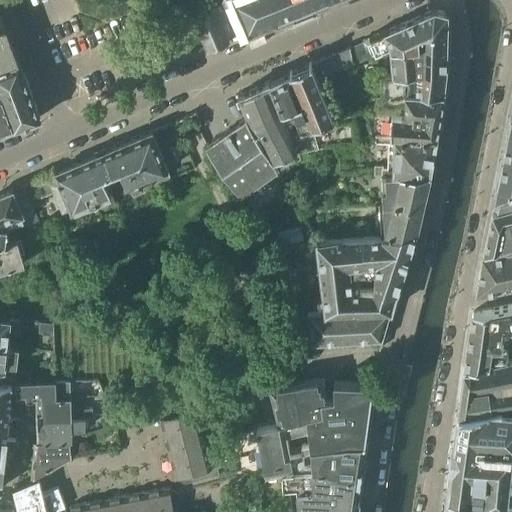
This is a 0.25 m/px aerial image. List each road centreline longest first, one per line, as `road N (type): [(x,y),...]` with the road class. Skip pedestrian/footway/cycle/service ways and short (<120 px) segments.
road 1 (residential): [(454,0),(460,48),(448,143),(396,352),(368,511)]
road 2 (residential): [(459,305),(511,39)]
road 3 (residential): [(426,511),(459,305)]
road 4 (track): [(265,327),(193,140)]
road 5 (residential): [(227,69),(390,0)]
road 6 (residential): [(227,69),(67,133)]
road 7 (residential): [(67,133),(15,0)]
